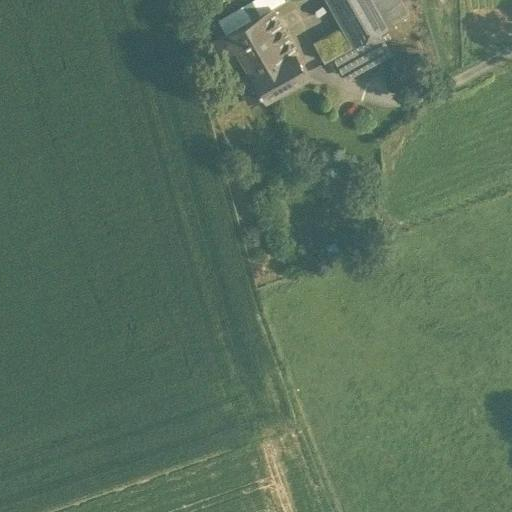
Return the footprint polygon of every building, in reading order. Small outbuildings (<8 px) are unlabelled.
[(238,29),(271,10),(265,0),(246,0),(227,10),(238,29)] [(329,0),(346,30),(355,46),(384,29),(408,15),(399,0),(329,0)] [(256,78),(297,55),(271,10),(238,29),(231,33),(256,78)] [(397,50),(384,29),(355,46),(340,54),(353,76),(397,50)] [(346,30),(317,47),(325,63),(340,54),(355,46),(346,30)] [(256,78),(231,33),(215,42),(250,104),(266,96),(256,78)] [(297,55),(256,78),(266,96),(307,73),(297,55)]
